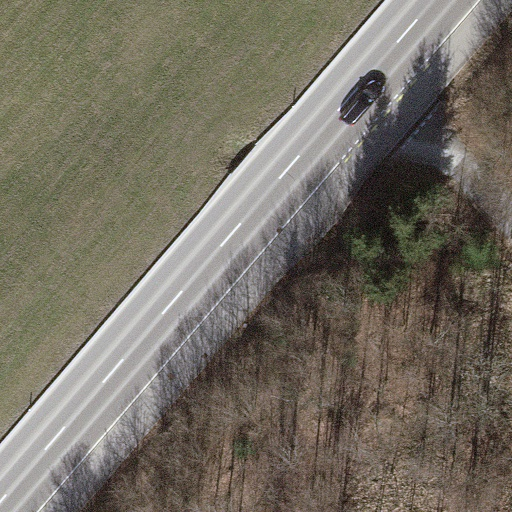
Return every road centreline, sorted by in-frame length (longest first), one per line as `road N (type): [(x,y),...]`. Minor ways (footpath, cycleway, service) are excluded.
road 1 (secondary): [(0,506),(437,0)]
road 2 (track): [(365,81),(511,217)]
